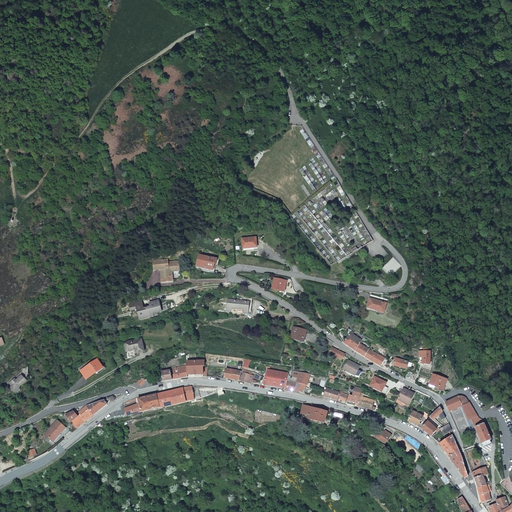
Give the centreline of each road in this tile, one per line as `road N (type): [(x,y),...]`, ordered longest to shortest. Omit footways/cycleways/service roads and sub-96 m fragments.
road 1 (unclassified): [(238,30),(278,67),(293,110),(404,266),(401,283),(383,289),(229,270),(329,336)]
road 2 (secondary): [(134,393),(204,381),(371,415),(414,433),(469,493)]
road 3 (track): [(185,0),(238,30),(195,31),(136,69),(57,161),(0,143)]
road 4 (residential): [(329,336),(435,397),(462,451),(469,493)]
road 5 (secondary): [(0,482),(46,459),(134,393)]
road 6 (residential): [(134,393),(122,389),(47,411),(0,434)]
